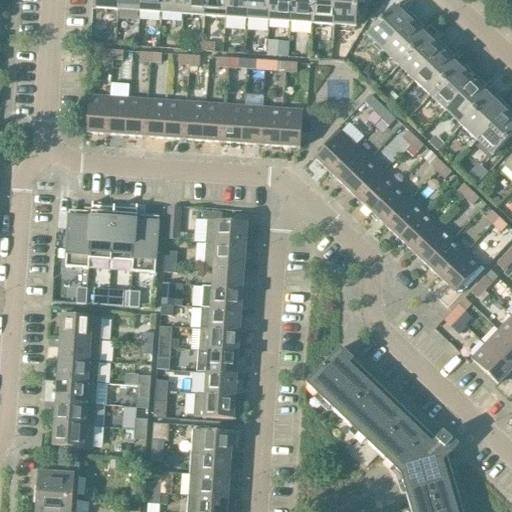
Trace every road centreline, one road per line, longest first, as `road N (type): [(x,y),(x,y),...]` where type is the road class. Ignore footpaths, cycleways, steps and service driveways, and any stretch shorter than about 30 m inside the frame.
road 1 (residential): [(511,461),(376,324),(370,260),(280,179)]
road 2 (residential): [(257,511),(280,179)]
road 3 (residential): [(0,442),(20,181),(45,154)]
road 4 (residential): [(280,179),(81,165),(45,154)]
road 5 (residential): [(45,154),(54,0)]
